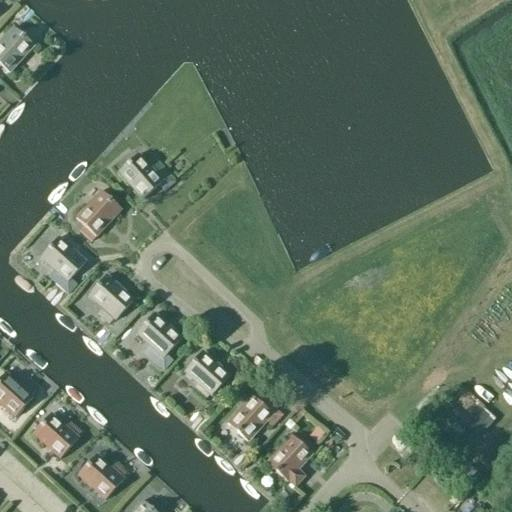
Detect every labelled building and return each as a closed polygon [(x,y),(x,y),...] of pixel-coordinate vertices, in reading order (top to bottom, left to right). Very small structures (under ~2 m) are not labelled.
[(0,67),(9,75),(34,47),(13,29),(0,43),(0,67)] [(155,165),(150,169),(138,155),(117,174),(142,201),(162,183),(161,181),(166,177),(155,165)] [(100,192),(75,220),(84,227),(79,232),(91,243),(96,238),(121,211),(100,192)] [(58,239),(40,259),(53,272),(47,278),(67,296),(76,286),(70,281),(86,263),(58,239)] [(106,276),(87,297),(101,310),(97,314),(109,325),(113,320),(115,322),(134,301),(106,276)] [(154,314),(135,335),(149,348),(143,354),(162,372),(171,361),(166,356),(182,339),(154,314)] [(202,352),(183,373),(197,386),(193,390),(205,401),(209,396),(211,398),(230,377),(202,352)] [(0,406),(14,419),(33,399),(31,397),(35,392),(23,382),(19,386),(5,374),(0,379),(0,406)] [(265,400),(260,405),(252,397),(227,425),(247,444),(266,423),(271,427),(281,415),(276,411),(265,400)] [(59,460),(78,440),(76,438),(81,433),(69,423),(64,427),(51,414),(32,435),(59,460)] [(297,472),(312,456),(311,455),(316,451),(304,440),(300,445),(291,437),(266,464),(287,483),(288,482),(294,488),(304,478),(297,472)] [(105,502),(123,481),(121,479),(126,475),(114,464),(110,468),(96,455),(77,477),(105,502)] [(153,511),(142,502),(132,511),(153,511)]
